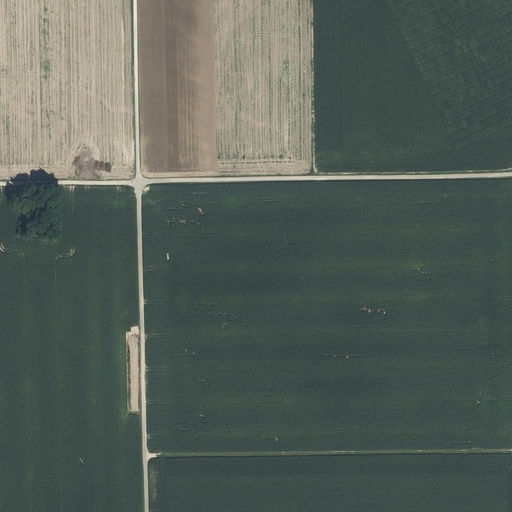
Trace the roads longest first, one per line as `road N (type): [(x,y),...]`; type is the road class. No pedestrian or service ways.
road 1 (track): [(138,183),(511,171)]
road 2 (track): [(144,457),(511,448)]
road 3 (track): [(144,457),(138,183)]
road 4 (track): [(138,183),(135,0)]
road 5 (track): [(0,184),(138,183)]
